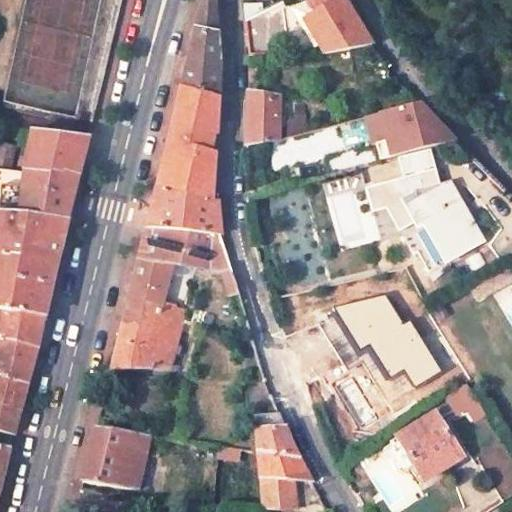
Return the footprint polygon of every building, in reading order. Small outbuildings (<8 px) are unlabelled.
[(211,0),(202,0),(181,86),(217,95),(216,61),(211,0)] [(245,49),(282,33),(277,0),(273,0),(261,5),(244,13),(245,49)] [(363,28),(344,0),(300,0),(305,10),(300,13),(309,28),(313,27),(316,39),(363,28)] [(244,13),(261,5),(259,1),(243,1),(244,13)] [(217,95),(181,86),(155,187),(212,199),(217,95)] [(278,137),(278,97),(247,94),(248,143),(278,137)] [(313,135),(314,106),(293,106),(293,135),(313,135)] [(88,137),(33,132),(24,171),(78,180),(88,137)] [(14,153),(0,151),(0,168),(9,170),(14,153)] [(248,156),(249,177),(264,177),(264,156),(248,156)] [(0,218),(66,226),(78,180),(24,171),(20,193),(0,191),(0,218)] [(405,195),(385,203),(408,246),(414,242),(426,265),(482,235),(449,177),(405,195)] [(212,199),(156,187),(145,228),(221,234),(216,200),(212,199)] [(0,262),(56,269),(66,226),(0,218),(0,262)] [(157,302),(168,263),(220,269),(232,313),(242,312),(241,307),(221,235),(221,234),(145,228),(124,310),(178,323),(181,307),(157,302)] [(340,259),(321,263),(332,305),(368,296),(356,247),(339,251),(340,259)] [(0,340),(39,347),(51,288),(56,269),(0,262),(0,340)] [(488,285),(510,276),(506,265),(483,274),(488,285)] [(473,291),(488,285),(483,274),(469,281),(473,291)] [(178,323),(124,310),(108,371),(166,370),(170,348),(191,352),(193,344),(197,345),(199,337),(195,338),(197,328),(178,323)] [(0,363),(33,368),(39,347),(0,340),(0,363)] [(0,381),(28,387),(33,368),(0,363),(0,381)] [(0,412),(22,414),(28,387),(0,381),(0,412)] [(0,434),(16,438),(22,414),(0,412),(0,434)] [(400,436),(415,461),(411,464),(421,481),(461,458),(435,414),(400,436)] [(256,453),(294,459),(282,427),(253,431),(256,453)] [(148,438),(93,430),(80,483),(136,492),(148,438)] [(0,492),(9,455),(0,452),(0,492)] [(256,453),(262,509),(281,511),(292,511),(290,480),(306,481),(294,459),(256,453)]
